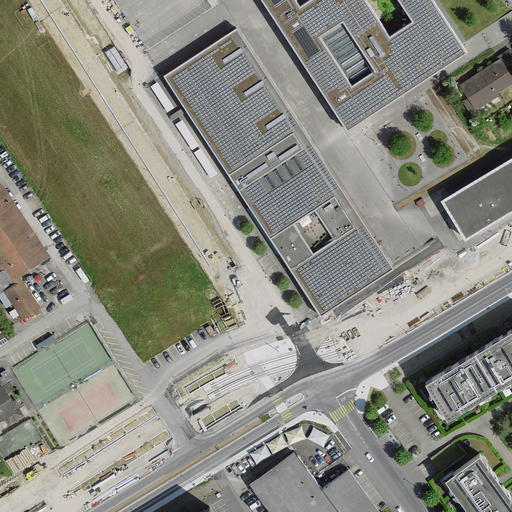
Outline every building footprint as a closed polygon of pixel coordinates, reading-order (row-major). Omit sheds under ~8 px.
[(264,0),(351,132),(471,54),(435,0),(264,0)] [(240,30),(167,77),(325,319),(397,271),(240,30)] [(503,60),(463,86),(472,99),(466,102),(472,112),(478,108),(479,110),(500,96),(499,94),(511,86),(511,73),(511,72),(511,70),(511,50),(501,57),(503,60)] [(511,159),(445,201),(468,239),(511,212),(511,159)] [(42,306),(22,271),(50,255),(8,181),(0,185),(0,294),(15,321),(42,306)] [(511,326),(424,379),(446,416),(511,375),(511,326)] [(0,426),(26,412),(17,396),(12,399),(2,381),(0,382),(0,426)] [(316,425),(311,436),(327,444),(332,433),(316,425)] [(474,455),(463,441),(436,461),(446,475),(474,455)] [(511,511),(511,499),(478,453),(444,478),(468,511),(511,511)] [(340,511),(324,490),(298,454),(254,486),(273,511),(340,511)] [(324,490),(340,511),(381,511),(352,470),(324,490)]
